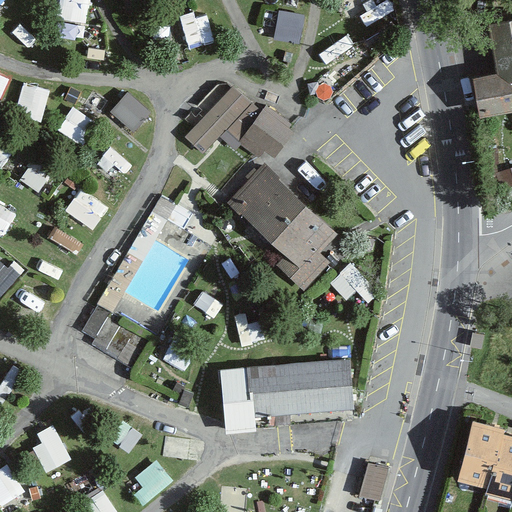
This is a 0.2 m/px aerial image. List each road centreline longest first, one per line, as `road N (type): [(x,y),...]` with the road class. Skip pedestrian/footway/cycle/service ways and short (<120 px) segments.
road 1 (tertiary): [(409,511),(457,305),(462,239)]
road 2 (tertiary): [(462,239),(454,138),(425,0)]
